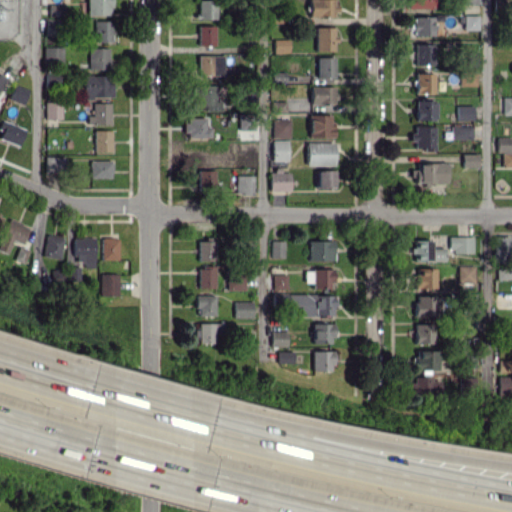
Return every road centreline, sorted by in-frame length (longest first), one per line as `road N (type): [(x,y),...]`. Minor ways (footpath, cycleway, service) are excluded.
road 1 (residential): [(148,0),(148,511)]
road 2 (residential): [(374,0),(374,400)]
road 3 (residential): [(148,210),(511,214)]
road 4 (motorway): [(511,495),(209,424)]
road 5 (motorway): [(511,465),(310,431),(209,424)]
road 6 (residential): [(0,176),(71,206),(148,210)]
road 7 (motorway): [(208,485),(336,511)]
road 8 (motorway): [(86,450),(208,485)]
road 9 (motorway): [(209,424),(87,390)]
